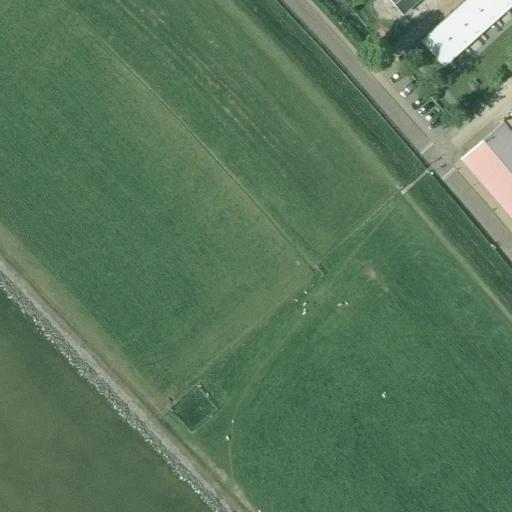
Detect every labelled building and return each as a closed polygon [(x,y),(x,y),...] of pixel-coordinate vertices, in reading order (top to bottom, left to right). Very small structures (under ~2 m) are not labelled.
[(387,0),(391,4),(391,7),(396,12),(399,12),(401,15),(417,0),(387,0)] [(504,9),(495,0),(469,0),(465,3),(485,26),(504,9)] [(511,0),(495,0),(504,9),(511,0)] [(485,26),(465,3),(450,17),(470,39),(485,26)] [(470,39),(450,17),(436,29),(456,52),(470,39)] [(456,52),(436,29),(422,42),(442,64),(456,52)] [(501,123),(511,135),(511,112),(501,123)] [(511,135),(501,123),(460,159),(511,220),(511,135)]
